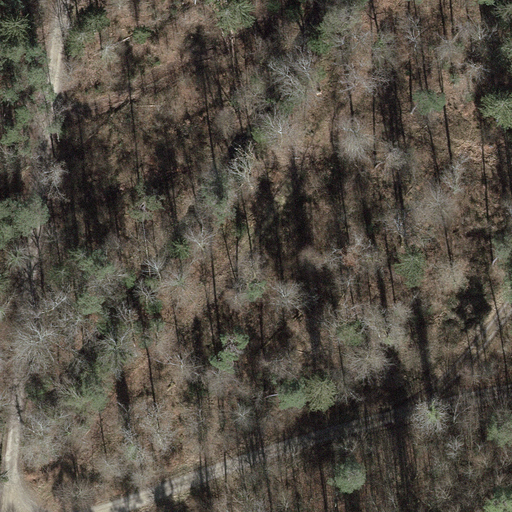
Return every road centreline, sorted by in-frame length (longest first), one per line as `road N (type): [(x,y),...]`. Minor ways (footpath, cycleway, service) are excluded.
road 1 (track): [(12,511),(17,366),(79,0)]
road 2 (track): [(104,511),(302,438),(511,391)]
road 3 (track): [(425,411),(511,293)]
